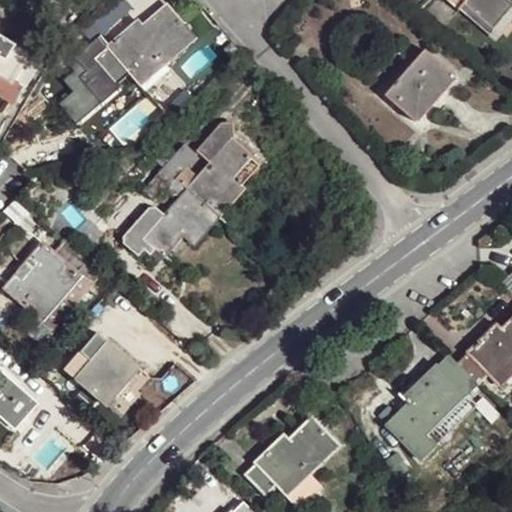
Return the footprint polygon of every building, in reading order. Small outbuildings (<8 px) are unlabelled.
[(511,0),(457,0),(487,26),(510,1),(511,2),(511,0)] [(108,42),(93,55),(114,79),(127,67),(140,82),(195,36),(167,2),(138,26),(133,20),(108,42)] [(118,83),(114,79),(93,55),(108,42),(96,27),(71,49),(85,65),(77,72),(101,98),(118,83)] [(0,33),(0,58),(4,60),(12,38),(0,33)] [(456,75),(425,50),(386,94),(417,121),(456,75)] [(213,167),(236,141),(234,126),(221,126),(197,151),(213,167)] [(213,167),(191,191),(196,195),(219,216),(244,189),(237,181),(256,159),(236,141),(213,167)] [(167,146),(155,159),(166,168),(179,180),(200,157),(188,145),(178,157),(167,146)] [(166,168),(149,188),(161,199),(172,187),(180,195),(184,190),(188,193),(191,190),(179,180),(166,168)] [(125,237),(126,243),(139,256),(146,249),(150,253),(156,248),(167,257),(187,236),(194,243),(206,230),(219,216),(196,195),(187,205),(182,201),(167,216),(158,208),(152,208),(125,237)] [(88,261),(65,240),(55,251),(43,241),(6,284),(40,315),(88,261)] [(104,274),(88,261),(40,315),(56,329),(104,274)] [(140,369),(98,332),(65,370),(107,407),(140,369)] [(479,357),(460,373),(479,395),(492,385),(501,397),(511,387),(511,337),(502,346),(498,341),(479,357)] [(460,373),(448,358),(424,379),(400,399),(407,409),(385,427),(417,465),(433,451),(425,441),(479,395),(460,373)] [(0,416),(3,419),(9,414),(19,423),(36,404),(0,372),(0,416)] [(341,446),(313,418),(299,432),(285,446),(280,441),(247,473),(268,495),(279,484),(290,496),(341,446)] [(259,511),(247,499),(234,511),(259,511)]
